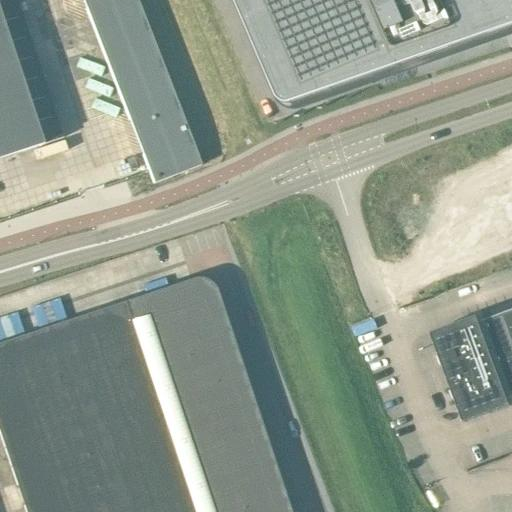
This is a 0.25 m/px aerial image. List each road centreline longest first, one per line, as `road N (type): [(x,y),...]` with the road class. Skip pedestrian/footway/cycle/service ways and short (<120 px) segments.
road 1 (unclassified): [(435,451),(333,173)]
road 2 (secondary): [(0,269),(194,212)]
road 3 (secondary): [(511,84),(325,151)]
road 4 (secondary): [(333,173),(511,110)]
road 5 (secondary): [(194,212),(231,211),(333,173)]
road 6 (secondary): [(325,151),(194,212)]
